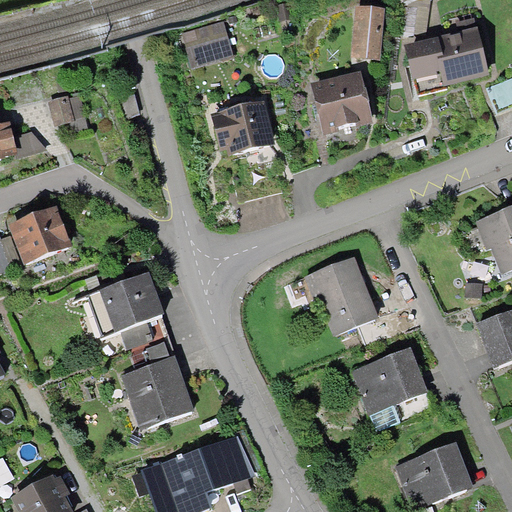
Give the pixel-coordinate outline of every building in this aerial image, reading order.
[(378,9),(353,8),(350,61),(375,62),(378,9)] [(190,72),(234,60),(226,27),(182,38),(190,72)] [(470,28),(402,48),(416,98),(446,90),(443,83),(483,72),(470,28)] [(511,75),(486,85),(496,112),(511,106),(511,75)] [(323,137),(367,123),(353,76),(308,90),(323,137)] [(64,96),(50,100),(57,125),(72,121),(64,96)] [(137,96),(123,100),(132,128),(146,124),(137,96)] [(221,155),(271,142),(262,103),(212,116),(221,155)] [(0,161),(16,158),(8,127),(0,128),(0,161)] [(54,209),(8,227),(22,264),(68,246),(54,209)] [(511,210),(483,221),(502,274),(511,270),(511,210)] [(0,240),(0,269),(10,266),(0,240)] [(351,260),(310,277),(336,339),(377,322),(351,260)] [(103,340),(121,334),(162,321),(147,277),(88,297),(103,340)] [(511,309),(479,323),(498,371),(511,365),(511,309)] [(380,434),(433,412),(416,369),(424,366),(418,350),(356,375),(380,434)] [(193,415),(174,356),(133,372),(118,377),(126,401),(131,399),(142,432),(193,415)] [(239,441),(160,469),(173,503),(254,474),(239,441)] [(413,511),(416,511),(470,493),(455,452),(399,472),(413,511)] [(54,474),(6,500),(12,511),(89,511),(88,511),(85,511),(68,511),(63,501),(73,496),(63,477),(57,480),(54,474)]
